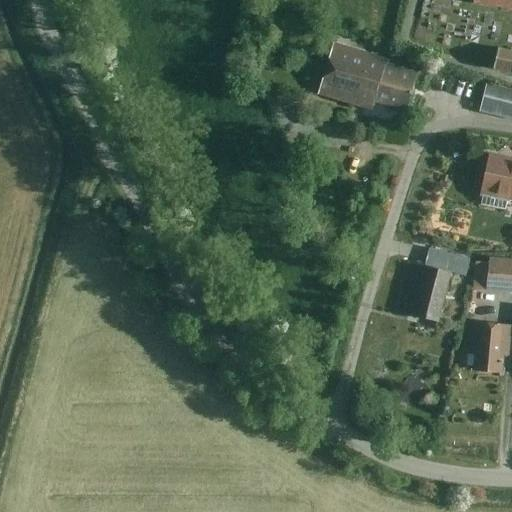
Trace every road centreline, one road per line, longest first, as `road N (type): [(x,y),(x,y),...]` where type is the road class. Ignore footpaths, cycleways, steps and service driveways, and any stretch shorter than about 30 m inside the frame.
road 1 (residential): [(43,0),(59,56),(191,297),(230,346),(329,426)]
road 2 (residential): [(329,426),(425,133),(465,121),(511,127)]
road 3 (residential): [(329,426),(426,471),(511,481)]
